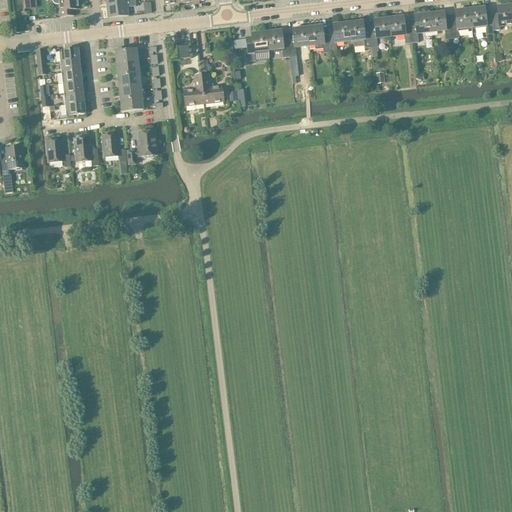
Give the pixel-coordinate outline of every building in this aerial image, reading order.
[(52,0),(53,5),(59,4),(60,18),(73,16),(72,10),(79,10),(78,0),(52,0)] [(169,8),(174,7),(173,0),(162,0),(163,6),(169,6),(169,8)] [(143,4),(144,14),(152,13),(150,3),(143,4)] [(127,5),(106,7),(108,19),(128,16),(127,8),(127,5)] [(499,28),(511,26),(511,19),(510,5),(497,6),(498,13),(491,14),(493,31),(500,30),(499,28)] [(491,14),(485,14),(485,8),(470,10),(472,30),(486,28),(487,35),(493,34),(493,31),(491,14)] [(458,31),(472,30),(470,10),(455,11),(456,18),(450,18),(452,39),(459,38),(458,31)] [(446,40),(452,39),(450,18),(444,19),(444,13),(429,14),(431,34),(445,33),(446,40)] [(417,36),(431,34),(429,14),(414,16),(415,23),(409,23),(412,44),(418,43),(417,36)] [(412,44),(409,23),(404,24),(403,17),(388,19),(391,39),(405,38),(405,44),(412,44)] [(374,27),(369,28),(371,48),(373,48),(376,48),(377,48),(376,41),(391,39),(388,19),(373,21),(374,24),(374,27)] [(363,22),(347,24),(350,44),(350,45),(352,45),(353,48),(364,47),(364,49),(371,48),(369,28),(363,28),(363,22)] [(328,33),(330,53),(336,52),(336,45),(350,44),(347,24),(333,25),(333,32),(328,33)] [(324,54),(330,53),(328,33),(322,33),(321,27),(307,28),(309,50),(314,49),(314,50),(323,49),(324,53),(324,54)] [(309,50),(307,28),(292,30),(293,37),(288,37),(290,58),(296,57),(295,50),(308,49),(308,50),(309,50)] [(290,58),(288,37),(282,38),(281,32),(266,33),(269,53),(283,51),(283,58),(290,58)] [(254,55),(269,53),(266,33),(252,35),(252,41),(246,42),(249,62),(255,62),(254,55)] [(180,59),(190,58),(189,47),(179,48),(180,59)] [(60,63),(79,60),(78,49),(59,52),(60,63)] [(37,65),(45,64),(43,50),(35,51),(37,65)] [(114,54),(116,65),(137,62),(136,51),(138,50),(121,52),(121,50),(112,51),(112,55),(114,54)] [(60,63),(61,73),(80,71),(79,60),(60,63)] [(137,62),(116,65),(117,75),(115,75),(115,77),(141,74),(139,74),(137,62)] [(46,75),(45,64),(37,65),(38,76),(46,75)] [(80,71),(61,73),(62,84),(81,82),(80,71)] [(377,85),(385,84),(383,73),(375,74),(377,85)] [(117,78),(118,88),(140,86),(139,74),(141,74),(115,77),(115,79),(117,78)] [(187,107),(206,105),(203,76),(195,77),(197,90),(185,91),(187,107)] [(203,76),(206,105),(225,103),(223,87),(211,88),(210,76),(203,76)] [(62,84),(64,95),(83,93),(81,82),(62,84)] [(140,86),(118,88),(119,99),(117,99),(118,101),(144,98),(144,97),(141,98),(140,86)] [(243,91),(236,91),(238,108),(245,108),(243,91)] [(83,93),(64,95),(65,106),(84,103),(83,93)] [(144,98),(118,101),(118,102),(120,102),(121,113),(143,110),(142,98),(144,98)] [(85,114),(84,103),(65,106),(66,117),(85,114)] [(152,156),(157,156),(154,132),(139,133),(140,148),(138,148),(139,157),(143,157),(145,158),(146,159),(150,158),(151,157),(152,156)] [(120,163),(126,162),(125,150),(119,150),(118,135),(102,137),(104,158),(119,157),(120,163)] [(92,167),(99,166),(97,152),(91,152),(90,138),(74,139),(76,163),(92,161),(92,167)] [(64,168),(71,168),(69,155),(63,156),(62,140),(46,142),(48,164),(64,162),(64,168)] [(1,162),(3,176),(9,175),(9,170),(24,169),(21,148),(5,149),(7,162),(1,162)] [(129,165),(136,165),(135,151),(127,152),(129,165)]
